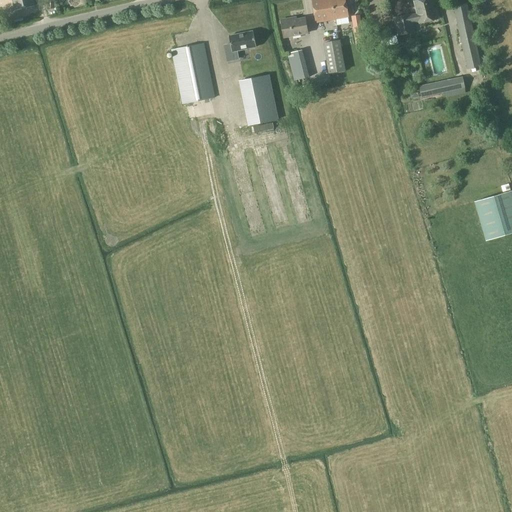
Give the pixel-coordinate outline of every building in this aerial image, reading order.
[(12,0),(15,10),(34,5),(33,0),(12,0)] [(311,0),(316,23),(348,17),(345,0),(311,0)] [(417,14),(411,15),(411,14),(393,17),(397,35),(414,32),(412,22),(419,21),(419,23),(439,19),(437,11),(435,12),(432,0),(420,0),(415,1),(417,14)] [(467,5),(457,8),(471,68),(480,66),(467,5)] [(284,37),(307,33),(305,18),(297,19),(297,17),(281,20),(284,37)] [(233,51),(256,47),(253,31),(229,36),(231,44),(224,45),(227,61),(234,60),(233,51)] [(329,73),(345,70),(339,40),(324,43),(329,73)] [(182,104),(214,97),(203,44),(171,50),(182,104)] [(295,81),(309,77),(301,50),(288,53),(295,81)] [(269,74),(240,81),(249,125),(278,119),(269,74)] [(421,97),(465,88),(463,77),(419,86),(421,97)] [(511,190),(475,202),(486,240),(511,232),(511,190)]
